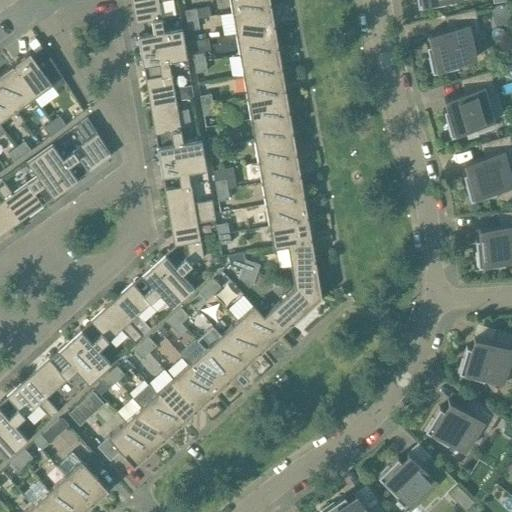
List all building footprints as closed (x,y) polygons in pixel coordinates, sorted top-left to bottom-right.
[(140,50),(184,42),(182,27),(164,30),(158,0),(131,0),(135,23),(151,20),(153,32),(137,35),(140,50)] [(230,0),(232,12),(270,5),(269,0),(230,0)] [(232,12),(221,14),(225,35),(236,33),(274,27),(270,5),(232,12)] [(187,20),(198,18),(196,8),(185,10),(187,20)] [(480,32),(474,8),(444,15),(448,29),(428,33),(428,34),(432,34),(434,43),(426,45),(432,71),(458,65),(457,60),(474,56),(474,58),(476,58),(470,34),(480,32)] [(199,28),(198,18),(187,20),(188,30),(199,28)] [(236,33),(240,55),(278,48),(274,27),(236,33)] [(150,106),(176,101),(169,60),(187,57),(184,42),(140,50),(143,65),(159,62),(161,75),(145,77),(150,106)] [(240,55),(243,76),(281,69),(278,48),(240,55)] [(29,52),(11,65),(34,97),(52,83),(56,88),(65,81),(52,59),(41,67),(29,52)] [(193,54),(194,63),(205,61),(204,53),(193,54)] [(207,72),(205,61),(194,63),(196,74),(207,72)] [(0,72),(0,86),(16,109),(34,97),(11,65),(0,72)] [(243,76),(247,97),(285,91),(281,69),(243,76)] [(496,93),(489,70),(459,78),(463,92),(444,98),(444,99),(448,98),(451,107),(443,109),(451,135),(476,128),(475,123),(491,118),(492,120),(493,119),(486,96),(496,93)] [(0,120),(16,109),(0,86),(0,120)] [(247,97),(251,119),(289,112),(285,91),(247,97)] [(200,97),(201,105),(213,103),(211,95),(200,97)] [(176,101),(150,106),(154,134),(171,131),(173,143),(157,146),(159,161),(204,153),(201,138),(183,141),(176,101)] [(213,103),(201,105),(204,117),(215,115),(213,103)] [(251,119),(254,140),(293,133),(289,112),(251,119)] [(59,115),(51,121),(58,130),(66,124),(59,115)] [(111,155),(87,117),(76,125),(86,140),(62,157),(51,142),(39,151),(65,188),(78,179),(68,166),(79,158),(88,171),(111,155)] [(58,130),(51,121),(43,127),(50,136),(58,130)] [(254,140),(258,161),(296,154),(293,133),(254,140)] [(511,144),(509,134),(479,142),(483,156),(464,161),(464,163),(468,162),(470,171),(463,173),(470,199),(496,192),(494,187),(511,182),(511,184),(511,183),(511,144)] [(209,148),(220,146),(219,138),(208,140),(209,148)] [(24,141),(16,146),(23,155),(31,150),(24,141)] [(14,161),(23,155),(16,146),(8,152),(14,161)] [(222,158),(220,146),(209,148),(211,160),(222,158)] [(65,188),(39,151),(27,160),(37,175),(12,193),(2,178),(0,179),(0,193),(4,199),(20,221),(43,204),(33,191),(43,183),(53,197),(65,188)] [(204,153),(159,161),(162,176),(178,173),(180,186),(164,189),(169,217),(213,209),(212,199),(194,202),(188,172),(206,168),(204,153)] [(258,161),(262,182),(300,176),(296,154),(258,161)] [(262,182),(265,204),(304,197),(300,176),(262,182)] [(216,190),(227,188),(226,181),(215,183),(216,190)] [(229,201),(227,188),(216,190),(218,202),(229,201)] [(265,204),(269,225),(307,218),(304,197),(265,204)] [(0,234),(20,221),(4,199),(0,201),(0,234)] [(213,209),(169,217),(174,245),(187,243),(189,253),(175,265),(164,253),(153,264),(183,297),(195,287),(182,273),(203,255),(197,222),(215,219),(213,209)] [(511,209),(497,211),(498,225),(478,227),(478,229),(482,228),(483,238),(475,238),(478,266),(504,263),(504,258),(511,256),(511,209)] [(311,240),(307,218),(269,225),(273,247),(287,245),(287,244),(311,240)] [(216,226),(218,234),(229,232),(227,224),(216,226)] [(229,232),(218,234),(220,246),(231,244),(229,232)] [(287,245),(294,286),(321,295),(311,240),(287,244),(287,245)] [(221,262),(220,253),(211,254),(213,268),(221,262)] [(245,259),(242,268),(257,273),(260,264),(245,259)] [(183,297),(153,264),(142,274),(153,286),(143,295),(132,282),(111,302),(129,321),(160,294),(172,307),(183,297)] [(254,283),(257,273),(242,268),(238,278),(254,283)] [(206,285),(214,294),(215,293),(226,306),(233,300),(213,278),(206,285)] [(206,300),(214,294),(206,285),(198,291),(206,300)] [(321,295),(294,286),(263,314),(262,315),(279,333),(321,295)] [(81,329),(70,339),(100,373),(111,363),(99,349),(122,328),(134,342),(142,335),(129,321),(111,302),(90,321),(101,333),(92,341),(81,329)] [(237,319),(263,348),(279,333),(262,315),(263,314),(254,304),(237,319)] [(181,307),(174,314),(182,323),(189,316),(181,307)] [(187,328),(182,323),(174,314),(167,320),(175,329),(180,334),(187,328)] [(237,319),(221,334),(247,362),(263,348),(237,319)] [(231,377),(247,362),(221,334),(220,334),(213,326),(197,339),(205,348),(231,377)] [(511,333),(497,328),(493,342),(473,336),(473,337),(476,338),(474,347),(466,345),(458,371),(484,379),(485,374),(502,379),(501,381),(503,381),(503,380),(511,382),(511,333)] [(142,343),(149,351),(156,345),(149,336),(142,343)] [(100,373),(70,339),(58,350),(69,362),(60,370),(49,358),(28,377),(46,397),(76,369),(88,383),(100,373)] [(141,358),(149,351),(142,343),(134,350),(141,358)] [(205,348),(188,363),(215,391),(231,377),(205,348)] [(215,391),(188,363),(172,377),(199,406),(215,391)] [(110,372),(117,380),(124,374),(117,365),(110,372)] [(109,387),(117,380),(110,372),(102,379),(109,387)] [(0,407),(0,430),(16,449),(27,438),(15,425),(38,404),(50,418),(58,411),(46,397),(28,377),(7,396),(18,409),(8,417),(0,407)] [(199,406),(172,377),(156,392),(182,420),(199,406)] [(166,435),(182,420),(156,392),(148,383),(132,397),(141,406),(140,406),(166,435)] [(499,414),(473,398),(465,410),(448,399),(448,400),(451,402),(446,410),(439,406),(425,429),(447,443),(450,439),(464,448),(463,449),(465,450),(478,429),(486,435),(499,414)] [(150,450),(166,435),(140,406),(124,421),(150,450)] [(107,436),(97,445),(111,460),(121,451),(133,465),(150,450),(124,421),(107,436)] [(16,449),(0,430),(0,453),(5,459),(16,449)] [(49,442),(41,434),(34,441),(41,449),(49,442)] [(18,455),(25,463),(33,457),(25,448),(18,455)] [(56,466),(64,475),(90,504),(107,488),(81,459),(80,460),(72,451),(56,466)] [(397,456),(378,475),(396,494),(400,490),(412,503),(411,504),(412,505),(417,500),(424,507),(436,495),(440,498),(457,481),(432,456),(422,466),(408,451),(407,452),(409,455),(403,461),(397,456)] [(25,463),(18,455),(10,462),(18,470),(25,463)] [(81,511),(90,504),(64,475),(48,489),(68,511),(81,511)] [(68,511),(48,489),(32,504),(39,511),(68,511)] [(367,509),(355,492),(354,493),(356,496),(348,501),(344,495),(321,510),(322,511),(385,511),(378,501),(367,509)]
